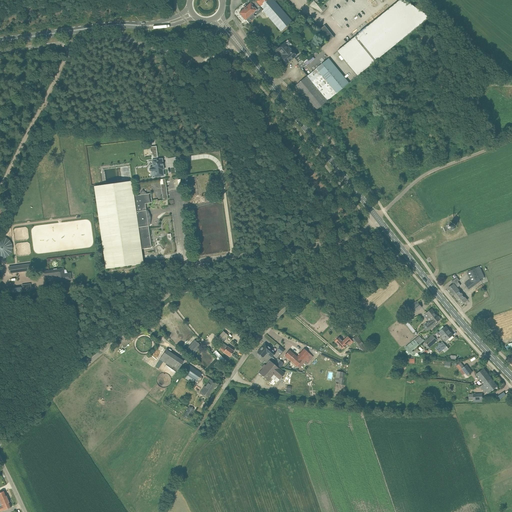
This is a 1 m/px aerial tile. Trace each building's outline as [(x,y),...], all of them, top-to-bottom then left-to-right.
[(253,0),(254,0),(240,12),(241,13),(241,14),(240,14),(245,20),(245,19),(248,23),(262,10),(281,31),(292,21),(273,0),(253,0)] [(349,42),(337,51),(341,55),(344,59),(357,75),(358,75),(358,76),(430,17),(418,9),(405,0),(399,0),(370,24),(356,35),(349,42)] [(325,25),(319,30),(329,42),(334,37),(325,25)] [(287,40),(280,46),(276,50),(282,56),(280,58),(286,64),(296,56),(289,48),(292,45),(287,40)] [(328,101),(349,83),(347,81),(329,58),(307,76),(328,101)] [(307,76),(295,86),(315,111),(328,101),(307,76)] [(151,171),(153,171),(153,173),(154,172),(154,177),(164,176),(163,170),(164,170),(162,159),(152,160),(152,167),(150,167),(149,168),(149,169),(149,170),(150,171),(151,171)] [(151,193),(146,194),(146,193),(142,190),(140,194),(140,195),(134,196),(131,181),(94,186),(106,269),(143,263),(141,249),(151,247),(151,245),(148,226),(149,226),(150,223),(150,219),(149,216),(150,216),(149,213),(147,210),(146,210),(145,203),(152,203),(151,193)] [(0,259),(14,252),(5,235),(0,237),(0,259)] [(29,270),(28,264),(9,267),(10,273),(29,270)] [(480,279),(475,268),(467,272),(470,279),(465,283),(469,289),(481,281),(480,279)] [(62,269),(42,271),(42,276),(55,274),(56,283),(64,282),(64,281),(71,280),(70,274),(70,273),(64,274),(63,269),(62,269)] [(454,295),(460,291),(457,288),(460,285),(458,281),(459,280),(457,278),(453,281),(455,283),(448,288),(454,295)] [(30,283),(21,285),(22,292),(31,291),(30,283)] [(467,300),(460,291),(454,295),(462,305),(467,300)] [(418,303),(412,308),(415,312),(421,307),(418,303)] [(425,324),(423,326),(427,331),(429,330),(437,324),(436,323),(441,319),(439,316),(438,317),(432,309),(428,312),(424,315),(429,321),(425,324)] [(446,327),(439,332),(442,335),(440,337),(444,340),(445,339),(446,341),(453,335),(446,327)] [(221,334),(214,341),(218,345),(227,335),(223,331),(221,334)] [(352,339),(362,351),(365,352),(368,349),(357,335),(352,339)] [(408,345),(404,347),(410,354),(411,353),(413,352),(413,351),(412,351),(416,347),(419,345),(420,345),(424,342),(419,335),(408,345)] [(437,341),(432,335),(425,342),(429,347),(429,348),(437,341)] [(339,337),(339,338),(335,341),(342,349),(349,343),(350,344),(353,342),(348,336),(343,341),(339,337)] [(127,338),(110,352),(114,357),(130,342),(127,338)] [(201,346),(194,340),(184,351),(191,357),(201,346)] [(438,345),(435,348),(439,353),(443,350),(447,346),(442,341),(442,342),(440,343),(438,345)] [(234,351),(222,343),(220,346),(222,347),(220,350),(223,352),(230,357),(234,351)] [(263,358),(266,353),(271,357),(276,353),(265,343),(257,352),(258,354),(257,354),(261,357),(261,356),(263,358)] [(177,371),(184,361),(166,349),(160,359),(177,371)] [(289,350),(285,356),(294,363),(297,366),(301,361),(301,360),(303,358),(307,361),(312,356),(304,349),(299,355),(297,357),(289,350)] [(215,350),(212,353),(220,362),(223,358),(215,350)] [(278,358),(274,361),(280,367),(284,363),(278,358)] [(263,368),(259,373),(267,380),(268,382),(274,375),(279,379),(285,373),(279,369),(278,367),(278,368),(270,361),(265,366),(264,364),(262,367),(263,368)] [(189,365),(182,376),(193,384),(194,383),(195,383),(198,378),(200,380),(202,377),(200,375),(201,373),(189,365)] [(466,365),(461,369),(467,376),(472,372),(466,365)] [(481,387),(492,379),(484,368),(476,374),(484,384),(480,387),(481,387)] [(345,373),(337,371),(336,384),(344,385),(345,373)] [(217,384),(213,381),(210,379),(204,388),(203,387),(200,393),(207,398),(217,384)] [(492,379),(481,387),(484,392),(486,391),(488,393),(497,386),(492,379)] [(188,419),(194,409),(189,406),(183,417),(188,419)] [(11,507),(8,499),(0,502),(2,506),(0,506),(0,511),(4,510),(11,507)]
